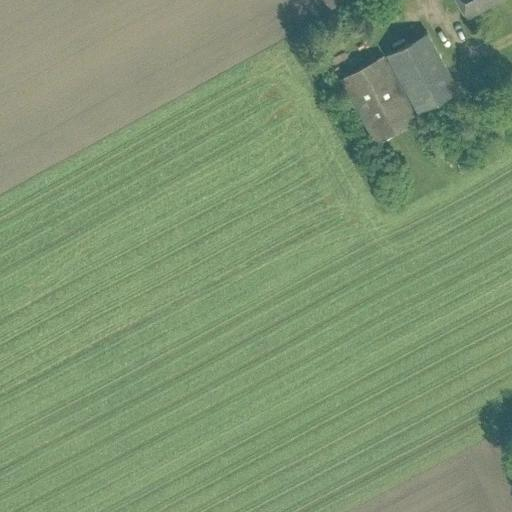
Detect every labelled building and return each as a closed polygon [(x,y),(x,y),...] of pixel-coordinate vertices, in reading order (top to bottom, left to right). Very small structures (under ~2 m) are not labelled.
[(460,0),(468,15),(495,0),(460,0)] [(381,15),(375,3),(355,13),(359,20),(318,41),(323,50),(364,29),(361,25),(381,15)] [(458,86),(427,28),(385,51),(417,109),(458,86)] [(418,117),(382,53),(342,75),(347,84),(339,88),(345,98),(352,94),(377,139),(418,117)] [(481,95),(495,86),(485,69),(471,78),(481,95)]
